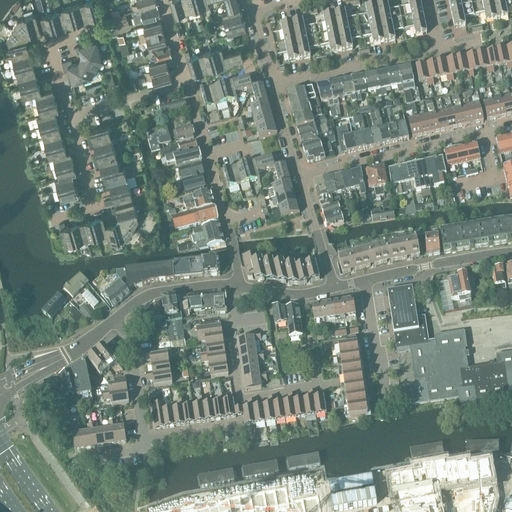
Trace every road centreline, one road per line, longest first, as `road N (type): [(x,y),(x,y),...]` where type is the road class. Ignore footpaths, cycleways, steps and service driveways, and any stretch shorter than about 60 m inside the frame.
road 1 (residential): [(273,84),(437,50),(427,0)]
road 2 (residential): [(235,286),(227,220),(186,87)]
road 3 (residential): [(310,372),(312,387),(238,397),(229,330),(235,286)]
road 4 (residential): [(302,178),(485,131)]
road 5 (residential): [(363,283),(511,254)]
road 6 (residential): [(50,219),(94,206),(71,116)]
road 7 (residential): [(114,320),(147,295),(235,286)]
road 8 (residential): [(145,440),(130,337),(114,320)]
road 9 (residential): [(381,409),(363,283)]
